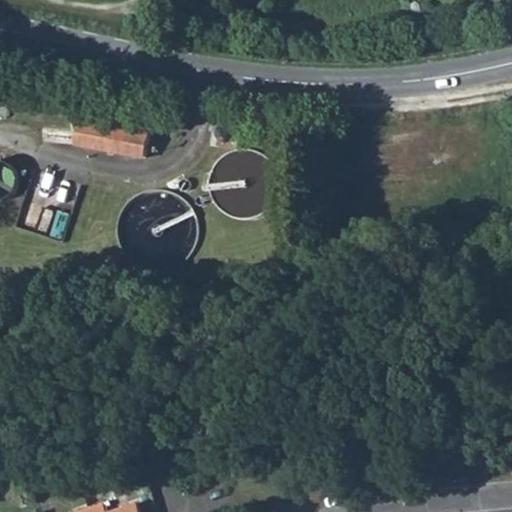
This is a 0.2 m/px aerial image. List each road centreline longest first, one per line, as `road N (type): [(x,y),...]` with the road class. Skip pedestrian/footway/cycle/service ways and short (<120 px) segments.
road 1 (secondary): [(511,60),(392,83),(317,83),(0,27)]
road 2 (residential): [(511,497),(385,511)]
